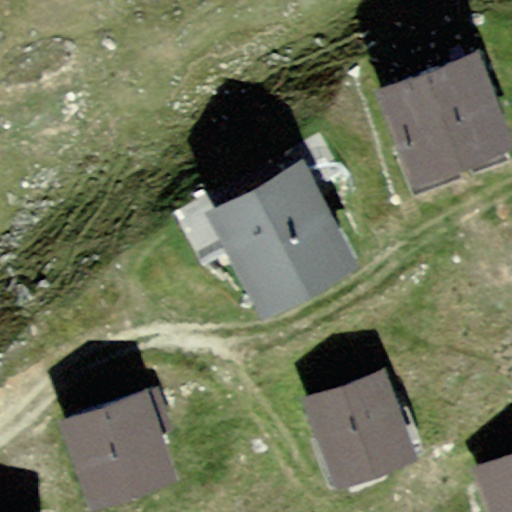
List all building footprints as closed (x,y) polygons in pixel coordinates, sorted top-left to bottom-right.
[(475,144),(448,58),(356,87),(382,172),(475,144)] [(332,277),(274,184),(174,246),(232,339),(332,277)] [(388,435),(359,370),(292,400),(321,465),(388,435)] [(146,478),(125,401),(55,420),(76,497),(146,478)] [(511,511),(511,452),(470,466),(484,511),(511,511)]
